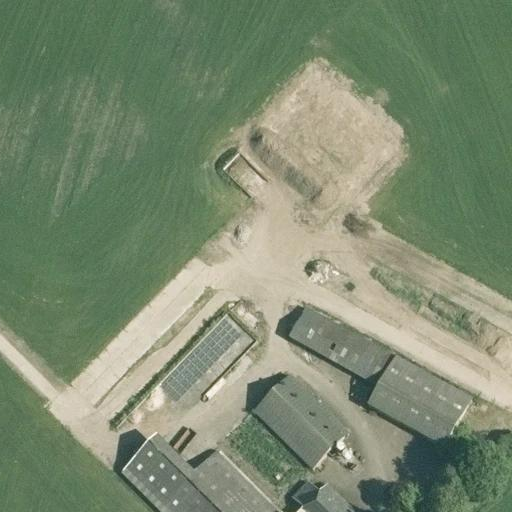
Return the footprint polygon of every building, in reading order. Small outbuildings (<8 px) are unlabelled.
[(290,172),(300,164),(290,151),(280,159),(290,172)] [(320,201),(347,182),(341,173),(314,192),(320,201)] [(255,308),(263,326),(273,321),(265,303),(255,308)] [(444,451),(471,403),(396,359),(306,308),(288,341),(378,390),(368,407),(444,451)] [(161,405),(182,429),(208,407),(199,395),(215,381),(260,343),(236,316),(157,384),(169,398),(161,405)] [(312,471),(348,435),(290,378),(254,413),(312,471)] [(194,475),(192,474),(157,439),(121,475),(157,511),(353,511),(328,486),(319,495),(307,483),(291,499),(303,511),(301,511),(279,511),(218,451),(195,474),(194,475)]
